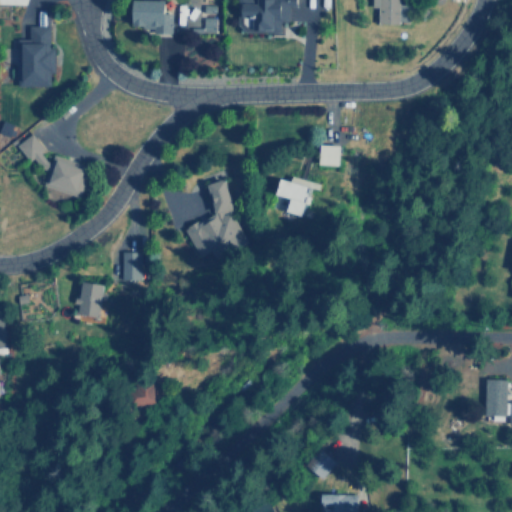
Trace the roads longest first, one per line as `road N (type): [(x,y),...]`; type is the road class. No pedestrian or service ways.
road 1 (residential): [(482,0),(443,64),(404,87),(213,97),(182,112),(95,220),(47,251),(0,262)]
road 2 (residential): [(168,511),(362,344),(511,335)]
road 3 (residential): [(213,97),(158,91),(110,72),(93,49),(79,0)]
